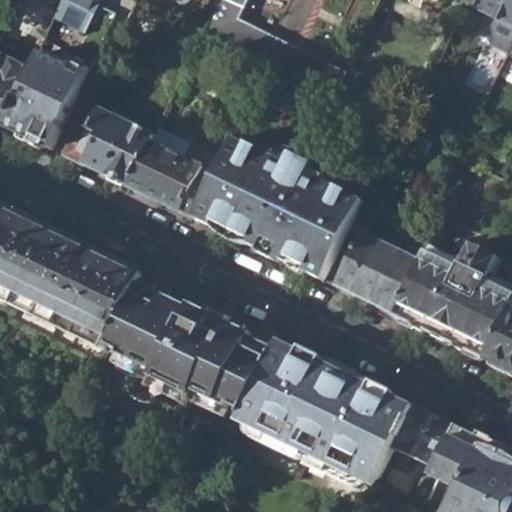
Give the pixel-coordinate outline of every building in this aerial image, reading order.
[(63,0),(54,20),(87,35),(100,6),(94,2),(94,0),(63,0)] [(270,64),(339,97),(350,74),(242,21),(252,0),(221,0),(206,31),(270,64)] [(511,0),(470,0),(468,6),(495,18),(487,34),(491,46),(507,54),(511,45),(511,44),(511,0)] [(344,61),(353,66),(368,35),(359,31),(344,61)] [(0,38),(0,123),(5,126),(40,51),(2,35),(0,38)] [(40,51),(5,126),(52,149),(77,98),(91,67),(74,60),(71,67),(40,51)] [(67,156),(131,187),(152,142),(155,135),(103,109),(93,130),(81,126),(67,156)] [(155,135),(152,142),(202,166),(208,155),(199,151),(201,146),(160,126),(155,135)] [(407,147),(464,175),(471,161),(460,155),(413,134),(407,147)] [(340,189),(234,138),(209,189),(196,219),(265,253),(325,281),(374,182),(349,170),(340,189)] [(197,176),(202,166),(152,142),(131,187),(196,219),(209,189),(202,185),(195,181),(197,176)] [(491,171),(504,177),(508,169),(496,164),(491,171)] [(205,180),(197,176),(195,181),(202,185),(205,180)] [(0,351),(89,396),(100,374),(147,276),(0,205),(0,351)] [(339,288),(396,315),(411,287),(422,264),(364,236),(339,288)] [(503,287),(505,283),(492,277),(495,270),(503,253),(474,238),(466,255),(463,262),(430,246),(422,264),(411,287),(396,315),(471,352),(503,287)] [(466,255),(434,239),(430,246),(463,262),(466,255)] [(508,276),(495,270),(492,277),(505,283),(506,280),(508,276)] [(200,422),(232,440),(240,424),(243,418),(281,343),(147,276),(100,374),(113,380),(118,397),(131,414),(140,417),(158,419),(179,413),(185,416),(182,423),(189,431),(194,432),(200,422)] [(503,287),(511,291),(511,282),(506,280),(505,283),(503,287)] [(491,361),(505,329),(511,315),(511,291),(503,287),(471,352),(491,361)] [(511,315),(505,329),(491,361),(511,371),(511,315)] [(240,424),(377,489),(379,485),(386,471),(391,463),(396,452),(417,410),(397,399),(388,395),(317,361),(281,343),(243,418),(240,424)] [(437,471),(458,429),(417,410),(396,452),(437,471)] [(511,511),(511,454),(458,429),(437,471),(435,477),(463,492),(452,511),(511,511)]
